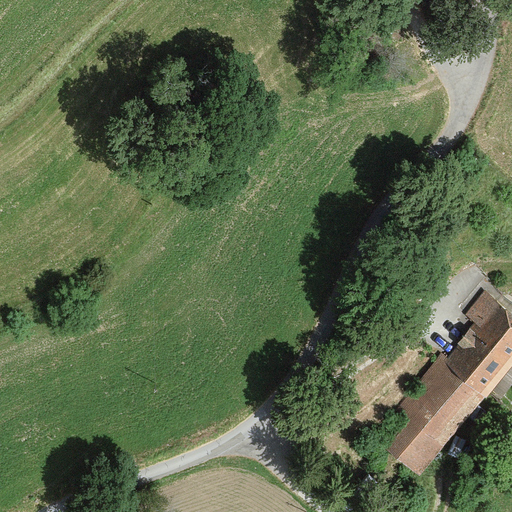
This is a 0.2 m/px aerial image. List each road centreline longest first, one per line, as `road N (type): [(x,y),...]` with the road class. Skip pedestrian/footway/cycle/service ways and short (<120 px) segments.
road 1 (track): [(48,511),(73,494),(237,432),(297,372),(342,283),(456,124),(485,44),(490,0)]
road 2 (track): [(237,432),(332,511)]
